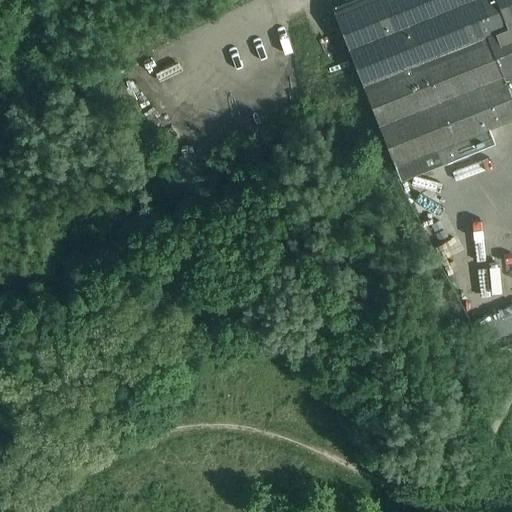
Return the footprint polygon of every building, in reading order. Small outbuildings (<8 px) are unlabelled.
[(511,117),(511,76),(509,70),(511,69),(511,0),(352,0),(332,8),(366,91),(394,163),(433,148),(439,163),(494,141),(488,127),(511,117)] [(205,23),(224,14),(220,5),(201,14),(205,23)] [(235,34),(249,12),(242,7),(227,29),(235,34)] [(175,37),(198,27),(194,18),(171,29),(175,37)] [(203,32),(182,43),(186,51),(207,41),(203,32)] [(159,37),(133,50),(137,60),(164,47),(159,37)] [(475,295),(482,291),(470,267),(462,271),(475,295)] [(511,329),(511,302),(478,319),(488,341),(511,329)]
